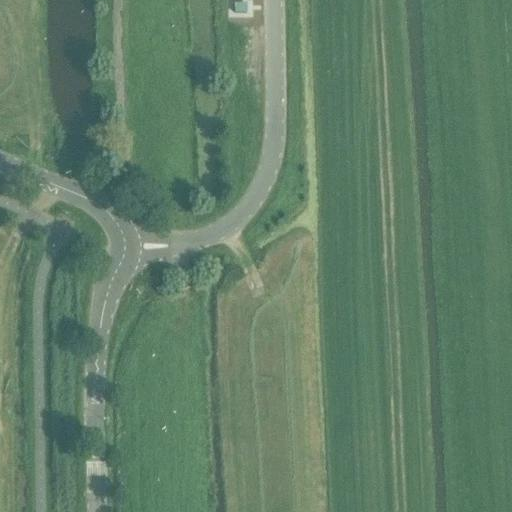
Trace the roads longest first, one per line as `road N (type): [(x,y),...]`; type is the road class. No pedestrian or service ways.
road 1 (unclassified): [(124,249),(212,237),(257,194),(275,131),(274,0)]
road 2 (tertiary): [(92,511),(97,341),(124,249)]
road 3 (track): [(125,175),(117,0)]
road 4 (tertiary): [(124,249),(103,211),(0,164)]
